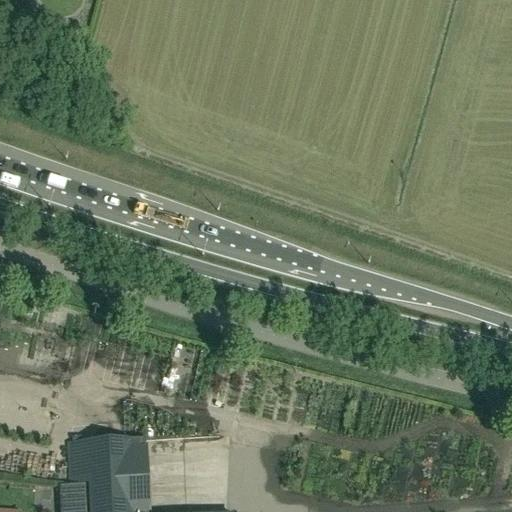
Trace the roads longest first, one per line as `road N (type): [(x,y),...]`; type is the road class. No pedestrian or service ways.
road 1 (primary): [(511,326),(0,161)]
road 2 (unclassified): [(0,248),(220,320),(511,398)]
road 3 (primary): [(0,204),(242,282),(511,349)]
